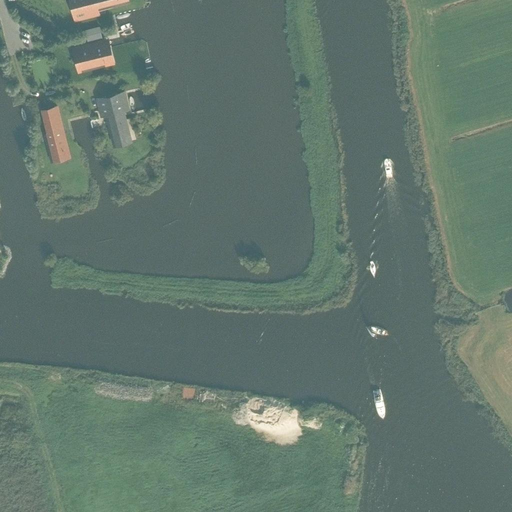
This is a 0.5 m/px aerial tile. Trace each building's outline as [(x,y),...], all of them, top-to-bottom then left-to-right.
[(87,17),(98,14),(96,6),(118,0),(70,0),(73,11),(85,8),(87,17)] [(99,26),(82,30),(84,36),(86,35),(100,32),(101,32),(99,26)] [(100,32),(86,35),(87,41),(101,37),(100,32)] [(106,60),(104,50),(97,51),(95,44),(92,44),(92,43),(88,44),(90,53),(75,57),(77,67),(106,60)] [(39,87),(53,84),(51,72),(37,75),(39,87)] [(128,133),(118,93),(99,98),(103,115),(109,114),(115,137),(128,133)] [(57,107),(42,110),(54,158),(69,154),(57,107)]
